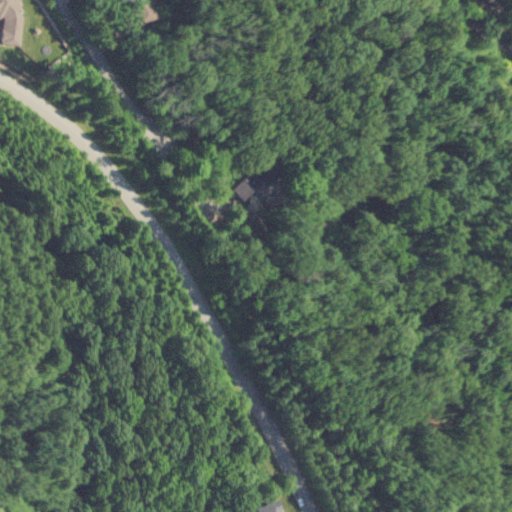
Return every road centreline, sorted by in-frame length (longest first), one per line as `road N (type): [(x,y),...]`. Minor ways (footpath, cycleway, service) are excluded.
road 1 (residential): [(0,77),(61,117),(126,190),(206,310),(311,511)]
road 2 (residential): [(57,0),(162,148)]
